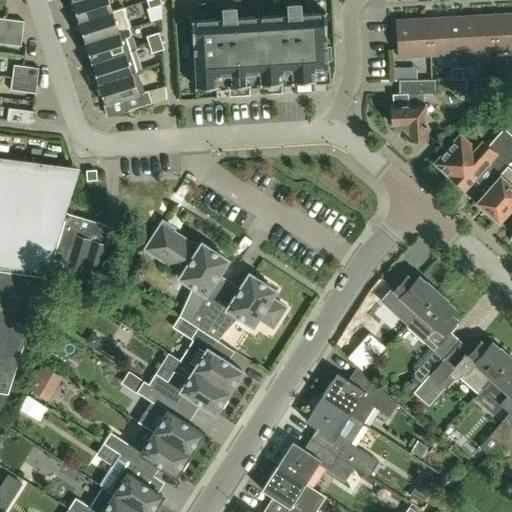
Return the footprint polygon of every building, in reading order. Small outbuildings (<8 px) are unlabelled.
[(111,11),(107,0),(74,0),(71,1),(78,22),(111,11)] [(161,5),(159,0),(147,0),(146,0),(149,9),(159,6),(161,5)] [(258,16),(262,84),(282,82),(282,81),(292,81),(292,82),(314,80),(314,79),(324,79),(325,80),(329,80),(328,78),(327,78),(326,61),(331,60),(330,47),(326,47),(325,34),(326,34),(325,11),(323,12),(323,13),(300,14),(299,3),(287,4),(288,15),(258,16)] [(235,18),(235,7),(223,8),(223,19),(193,20),(191,20),(192,42),(193,42),(195,64),(191,64),(192,83),(196,83),(196,86),(195,86),(195,88),(217,86),(217,85),(227,85),(227,86),(250,84),(250,83),(260,83),(260,84),(262,84),(258,16),(235,18)] [(85,42),(129,28),(122,8),(111,11),(78,22),(85,42)] [(511,49),(511,14),(493,16),(495,51),(511,49)] [(495,51),(493,16),(461,18),(463,53),(495,51)] [(0,31),(22,34),(23,22),(4,19),(0,18),(0,31)] [(463,53),(461,18),(429,19),(431,54),(463,53)] [(431,54),(429,19),(396,21),(398,56),(431,54)] [(91,63),(130,51),(126,38),(128,38),(131,34),(129,28),(85,42),(91,63)] [(0,43),(21,46),(22,34),(0,31),(0,43)] [(149,45),(161,41),(158,33),(146,37),(149,45)] [(161,41),(149,45),(151,53),(162,50),(163,49),(161,41)] [(98,84),(136,71),(130,51),(91,63),(98,84)] [(14,65),(13,77),(37,80),(38,68),(23,66),(14,65)] [(478,77),(478,66),(464,66),(465,78),(478,77)] [(404,79),(404,67),(391,68),(392,79),(404,79)] [(152,103),(148,91),(143,92),(136,71),(98,84),(105,105),(124,99),(127,111),(145,105),(151,103),(152,103)] [(37,80),(13,77),(11,90),(36,93),(37,80)] [(426,102),(423,103),(423,93),(434,93),(434,80),(399,80),(399,95),(389,95),(390,106),(391,125),(396,124),(396,130),(403,129),(413,138),(413,146),(430,144),(426,102)] [(475,105),(489,90),(489,80),(464,80),(464,94),(475,105)] [(33,111),(9,108),(8,121),(32,124),(33,111)] [(465,188),(486,164),(496,173),(505,164),(511,155),(501,144),(495,151),(484,141),(477,149),(461,135),(437,162),(440,164),(440,169),(443,172),(448,171),(451,173),(450,175),(452,177),(452,181),(457,185),(462,185),(465,188)] [(52,259),(67,211),(70,203),(78,177),(72,176),(0,164),(0,417),(46,276),(47,272),(52,259)] [(511,181),(511,170),(506,165),(505,164),(496,173),(487,184),(490,187),(477,202),(498,221),(511,205),(511,187),(509,185),(511,181)] [(97,180),(96,170),(86,171),(87,181),(97,180)] [(98,273),(113,226),(67,211),(52,259),(98,273)] [(182,273),(198,248),(198,247),(161,223),(145,249),(181,273),(182,273)] [(227,259),(201,242),(198,247),(198,248),(182,273),(181,273),(178,278),(192,287),(179,316),(197,328),(198,328),(218,298),(207,291),(227,259)] [(270,298),(275,290),(249,273),(228,305),(218,298),(198,328),(217,340),(239,316),(252,325),(257,318),(272,327),(285,307),(270,298)] [(408,325),(437,292),(426,283),(425,284),(418,277),(414,282),(407,276),(395,290),(392,288),(381,301),(408,325)] [(456,320),(449,314),(454,309),(446,302),(447,301),(437,292),(408,325),(406,326),(433,350),(417,368),(427,376),(428,377),(444,359),(434,350),(446,337),(444,335),(456,320)] [(228,392),(242,371),(227,361),(234,351),(217,340),(198,328),(197,328),(190,339),(206,349),(193,369),(228,392)] [(98,342),(96,336),(91,332),(84,342),(94,348),(98,342)] [(483,388),(510,358),(500,348),(499,350),(491,343),(487,348),(480,342),(467,356),(465,354),(453,368),(462,375),(460,378),(478,393),(482,388),(483,388)] [(349,357),(364,370),(374,358),(359,345),(349,357)] [(215,413),(228,392),(193,369),(168,353),(148,384),(170,398),(176,388),(215,413)] [(501,422),(508,414),(509,415),(511,411),(511,359),(510,358),(483,388),(502,406),(494,415),(501,422)] [(439,384),(453,368),(444,359),(428,377),(427,376),(413,392),(428,405),(443,388),(439,384)] [(47,400),(61,378),(41,365),(27,388),(47,400)] [(336,373),(320,397),(349,415),(361,396),(378,407),(386,394),(362,372),(353,385),(336,373)] [(163,408),(170,398),(148,384),(143,381),(136,392),(155,404),(163,409),(163,408)] [(48,408),(27,395),(18,408),(40,422),(48,408)] [(351,465),(360,452),(336,435),(349,415),(320,397),(305,420),(320,430),(313,440),(337,455),(351,465)] [(202,433),(167,410),(153,431),(189,454),(202,433)] [(511,430),(511,418),(509,415),(508,414),(501,422),(478,446),(488,455),(501,442),(501,443),(511,430)] [(511,430),(501,443),(510,450),(511,447),(511,430)] [(189,454),(153,431),(139,453),(175,475),(189,454)] [(130,460),(136,450),(137,450),(129,445),(110,432),(103,443),(130,460)] [(351,465),(337,455),(313,440),(307,450),(292,440),(276,465),(305,483),(319,462),(343,477),(351,465)] [(422,456),(428,446),(418,440),(411,450),(422,456)] [(295,511),(289,508),(305,483),(276,465),(261,488),(275,498),(269,508),(274,511),(295,511)] [(151,511),(162,495),(127,473),(123,470),(123,471),(115,466),(102,487),(141,511),(151,511)] [(0,485),(14,494),(21,483),(7,474),(0,484),(0,485)] [(141,511),(102,487),(89,507),(75,498),(68,509),(72,511),(141,511)]
